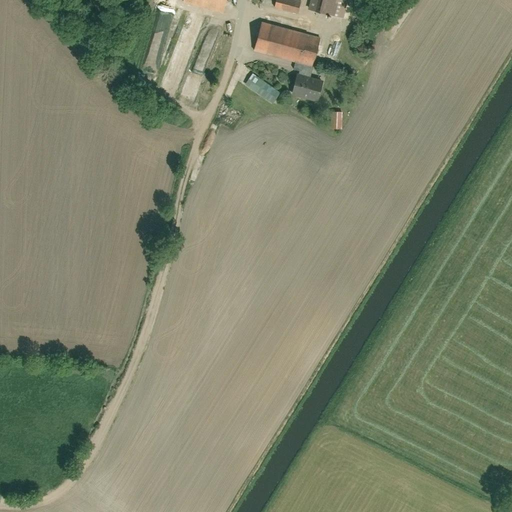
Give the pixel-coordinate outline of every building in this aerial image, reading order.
[(168,28),(177,6),(160,0),(152,22),(168,28)] [(275,0),(274,6),(299,12),(301,0),(275,0)] [(310,0),(309,6),(328,13),(332,0),(310,0)] [(259,20),(253,51),(313,62),(319,32),(259,20)] [(248,87),(266,101),(275,88),(257,74),(248,87)] [(339,128),(340,111),(328,111),(327,128),(339,128)]
